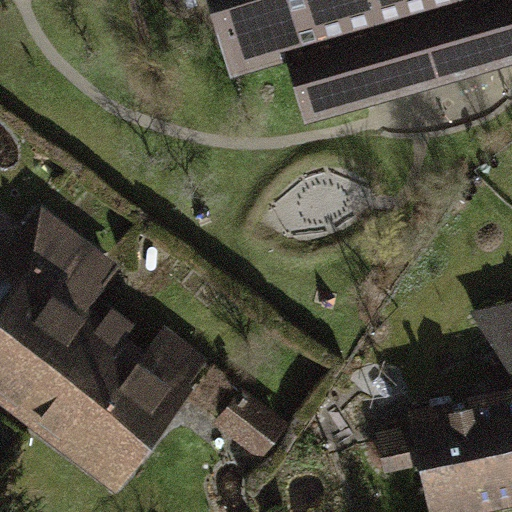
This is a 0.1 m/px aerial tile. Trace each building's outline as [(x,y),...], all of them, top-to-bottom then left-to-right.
[(511,0),(212,0),(234,75),(288,59),(311,126),(511,67),(511,0)] [(130,272),(33,199),(0,242),(0,410),(105,490),(199,365),(159,335),(143,357),(124,343),(133,331),(103,308),(130,272)] [(507,396),(406,416),(408,429),(415,470),(422,511),(511,511),(511,307),(461,314),(502,375),(507,396)] [(207,427),(253,463),(282,426),(235,391),(207,427)] [(379,477),(415,470),(408,429),(371,436),(379,477)]
